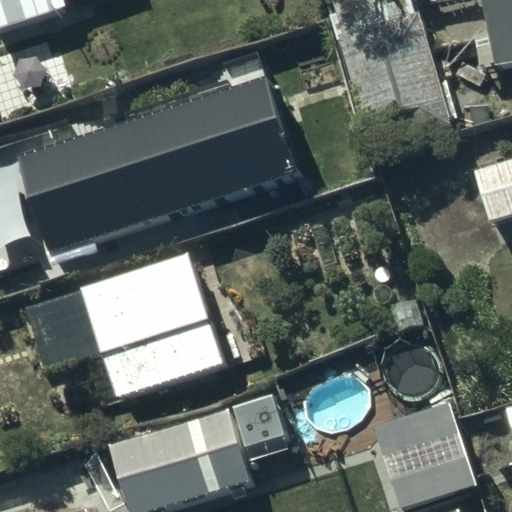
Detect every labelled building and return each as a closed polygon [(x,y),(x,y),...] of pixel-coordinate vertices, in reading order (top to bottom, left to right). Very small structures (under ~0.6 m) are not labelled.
[(0,0),(0,36),(70,15),(65,0),(0,0)] [(491,73),(496,73),(511,70),(511,0),(479,0),(486,41),(474,43),(479,74),(491,72),(491,73)] [(416,14),(336,37),(369,155),(450,132),(416,14)] [(265,87),(15,168),(12,169),(47,276),(97,260),(93,248),(295,182),(265,87)] [(511,166),(474,178),(490,230),(511,223),(511,166)] [(81,296),(82,300),(24,318),(44,385),(103,368),(116,410),(226,376),(192,262),(81,296)] [(274,399),(106,452),(125,511),(175,511),(255,487),(245,455),(288,441),(274,399)]
